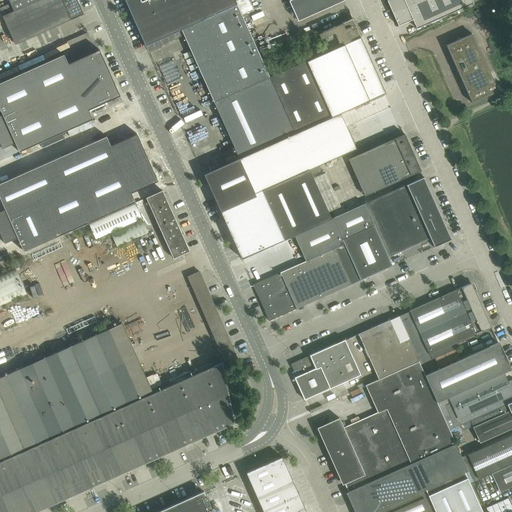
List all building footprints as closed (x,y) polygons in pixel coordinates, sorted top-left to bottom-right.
[(39,0),(14,11),(3,16),(16,44),(79,16),(83,14),(83,13),(82,14),(76,0),(39,0)] [(237,4),(235,1),(235,0),(125,0),(146,47),(182,31),(238,157),(294,132),(295,133),(332,117),(306,61),(270,77),(237,4)] [(288,0),(298,21),(344,0),(288,0)] [(388,0),(387,1),(398,26),(413,20),(417,29),(474,3),(473,2),(475,0),(388,0)] [(330,50),(338,47),(361,37),(353,19),(322,32),(330,50)] [(472,34),(446,46),(472,103),(498,92),(472,34)] [(0,108),(3,115),(0,116),(0,143),(2,149),(15,143),(19,152),(93,119),(89,110),(120,96),(114,82),(109,72),(104,60),(99,50),(68,64),(64,55),(0,83),(0,108)] [(396,116),(374,59),(359,65),(382,122),(396,116)] [(0,72),(2,79),(21,71),(18,65),(0,72)] [(295,133),(240,158),(255,193),(256,194),(264,190),(309,169),(347,152),(356,149),(356,148),(347,127),(340,113),(332,117),(295,133)] [(201,141),(199,136),(195,137),(193,130),(189,131),(193,144),(201,141)] [(350,159),(358,178),(413,153),(405,134),(350,159)] [(62,235),(146,197),(162,190),(149,161),(135,168),(132,162),(120,167),(106,136),(0,183),(0,194),(24,251),(62,235)] [(413,153),(358,178),(366,196),(421,171),(413,153)] [(221,212),(244,201),(256,196),(256,194),(255,193),(240,158),(204,174),(221,212)] [(332,217),(311,171),(265,192),(281,228),(285,238),(332,217)] [(323,179),(330,200),(336,198),(328,172),(315,176),(316,181),(323,179)] [(382,260),(430,239),(434,247),(440,245),(440,243),(443,242),(444,243),(452,239),(451,239),(427,185),(424,178),(424,177),(333,218),(296,234),(307,260),(253,285),(269,321),(351,284),(386,269),(382,260)] [(189,252),(162,191),(146,198),(174,259),(189,252)] [(264,193),(220,212),(241,259),(285,240),(264,193)] [(136,204),(89,225),(95,239),(142,218),(136,204)] [(110,233),(117,247),(148,233),(142,219),(110,233)] [(0,274),(0,306),(27,294),(15,267),(0,274)] [(187,277),(225,362),(237,356),(199,272),(187,277)] [(491,327),(471,283),(410,311),(399,316),(408,338),(419,362),(420,365),(460,347),(457,342),(491,327)] [(390,320),(358,334),(378,380),(419,362),(408,338),(400,342),(390,320)] [(122,324),(0,377),(0,458),(151,390),(122,324)] [(360,375),(345,340),(291,364),(294,371),(297,370),(300,376),(295,378),(304,400),(360,375)] [(511,380),(508,382),(504,373),(510,370),(498,343),(425,375),(449,430),(470,421),(511,401),(511,380)] [(339,418),(319,427),(317,428),(342,485),(345,484),(348,492),(456,444),(449,430),(425,375),(420,365),(419,362),(378,380),(374,382),(386,409),(344,428),(339,418)] [(0,462),(0,511),(35,511),(234,423),(222,363),(82,426),(0,462)] [(152,387),(162,383),(157,372),(148,377),(152,387)] [(511,401),(470,421),(480,443),(511,428),(511,401)] [(492,473),(511,464),(511,434),(462,457),(468,471),(465,472),(470,483),(473,482),(492,473)] [(482,511),(470,483),(465,472),(468,471),(462,457),(456,444),(348,492),(346,493),(354,511),(482,511)] [(268,463),(246,472),(247,475),(263,511),(306,511),(283,459),(283,460),(282,457),(277,459),(268,463)] [(511,486),(511,464),(492,473),(500,491),(511,486)] [(157,511),(213,511),(204,491),(157,511)] [(511,511),(511,508),(508,498),(485,508),(487,511),(511,511)]
